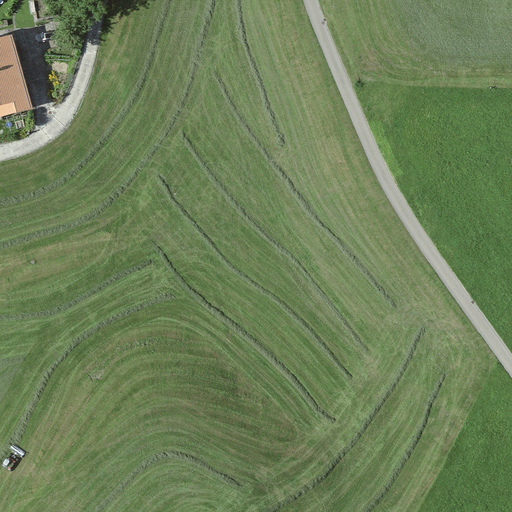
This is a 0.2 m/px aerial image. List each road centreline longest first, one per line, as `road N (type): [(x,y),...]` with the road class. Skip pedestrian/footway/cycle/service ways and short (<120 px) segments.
road 1 (unclassified): [(316,0),(370,137),(418,230),(511,357)]
road 2 (unclassified): [(0,153),(55,129),(84,84),(101,0)]
